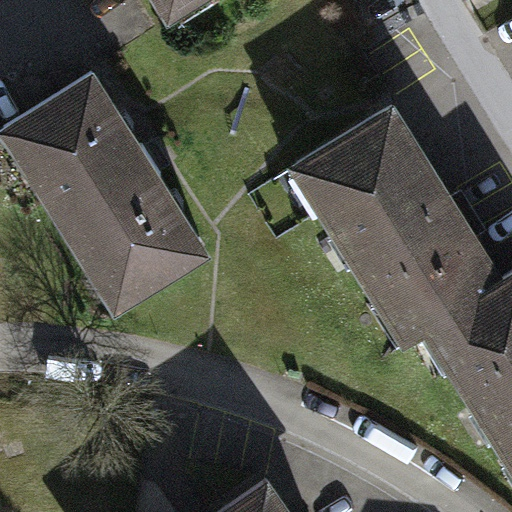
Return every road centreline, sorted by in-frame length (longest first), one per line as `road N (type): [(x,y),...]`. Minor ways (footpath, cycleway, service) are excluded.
road 1 (residential): [(466,511),(388,459),(282,405),(151,363),(0,343)]
road 2 (residential): [(439,0),(511,118)]
